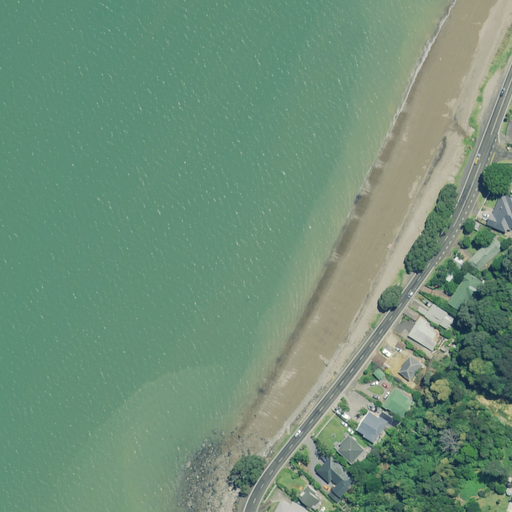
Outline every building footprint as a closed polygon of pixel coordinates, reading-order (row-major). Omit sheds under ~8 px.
[(509,198),(501,194),(488,224),(506,232),(508,229),(511,230),(511,227),(511,197),(510,197),(509,198)] [(504,246),(492,235),(470,258),(481,268),(488,261),(489,262),(504,246)] [(467,263),(458,256),(453,263),(462,270),(467,263)] [(456,274),(450,269),(444,277),(450,282),(456,274)] [(484,283),(468,272),(448,302),(464,312),(484,283)] [(448,311),(434,303),(426,316),(447,329),(453,318),(447,314),(448,311)] [(419,314),(408,307),(404,313),(415,320),(419,314)] [(428,320),(421,315),(405,339),(432,357),(433,355),(430,353),(437,343),(432,340),(436,333),(427,326),(428,320)] [(387,358),(378,352),(373,359),(382,366),(387,358)] [(429,365),(413,356),(402,374),(418,384),(429,365)] [(385,375),(378,368),(374,372),(380,379),(385,375)] [(414,402),(396,388),(383,404),(402,418),(414,402)] [(374,442),(385,427),(389,422),(372,410),(357,430),(374,442)] [(365,450),(350,434),(336,449),(351,464),(365,450)] [(359,483),(332,456),(317,470),(329,482),(332,479),(337,484),(328,493),(337,502),(351,488),(353,490),(359,483)] [(319,501),(322,498),(308,484),(298,494),(314,511),(321,504),(319,501)] [(301,511),(282,500),(274,511),(301,511)]
